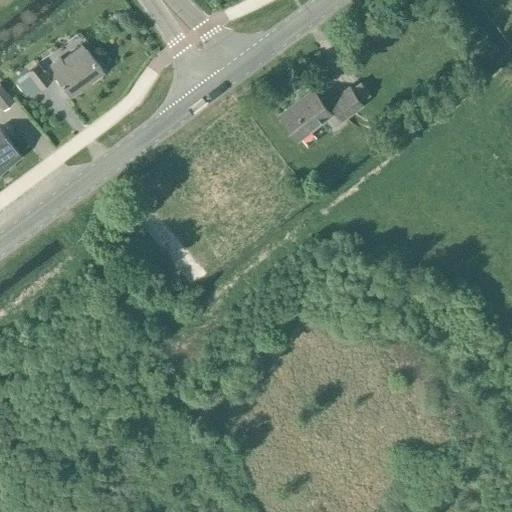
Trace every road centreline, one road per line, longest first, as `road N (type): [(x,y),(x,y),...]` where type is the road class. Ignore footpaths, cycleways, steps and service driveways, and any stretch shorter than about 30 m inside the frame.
road 1 (secondary): [(0,244),(219,82)]
road 2 (secondary): [(219,82),(335,0)]
